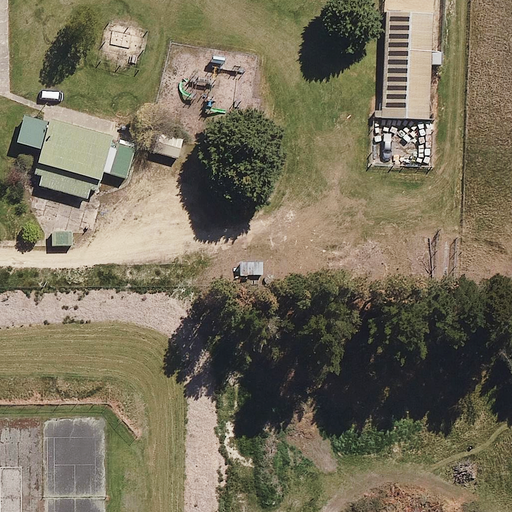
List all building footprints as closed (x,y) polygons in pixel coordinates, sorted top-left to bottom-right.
[(443,55),(432,54),(433,16),(387,14),(384,100),(376,100),(375,127),(429,129),(431,70),(442,71),(443,55)] [(148,31),(114,21),(102,65),(136,74),(148,31)] [(41,148),(48,122),(25,116),(18,142),(41,148)] [(138,144),(51,119),(39,163),(101,181),(103,173),(128,180),(138,144)] [(182,139),(158,133),(153,151),(177,158),(182,139)] [(72,245),(72,231),(52,232),(53,245),(72,245)] [(263,275),(263,262),(241,263),(241,276),(263,275)]
